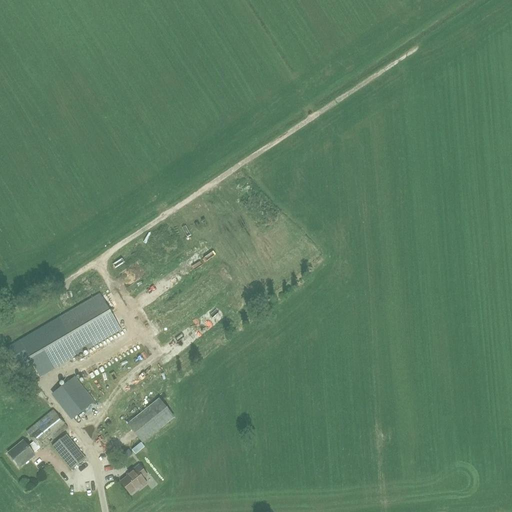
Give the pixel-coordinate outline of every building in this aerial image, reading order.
[(40,377),(80,353),(120,330),(100,295),(7,347),(18,367),(30,360),(40,377)] [(165,335),(158,340),(164,347),(170,342),(165,335)] [(78,415),(94,402),(74,377),(58,390),(78,415)] [(142,443),(174,417),(159,398),(127,424),(142,443)] [(41,449),(68,428),(53,410),(26,432),(34,442),(28,447),(23,442),(8,454),(19,467),(34,455),(33,453),(40,448),(41,449)] [(87,433),(104,421),(99,415),(82,427),(87,433)] [(74,450),(70,446),(73,443),(65,435),(58,441),(59,441),(56,443),(52,447),(72,469),(86,457),(77,447),(74,450)] [(140,488),(147,482),(144,478),(147,475),(138,464),(126,474),(127,476),(119,482),(129,494),(139,487),(140,488)]
